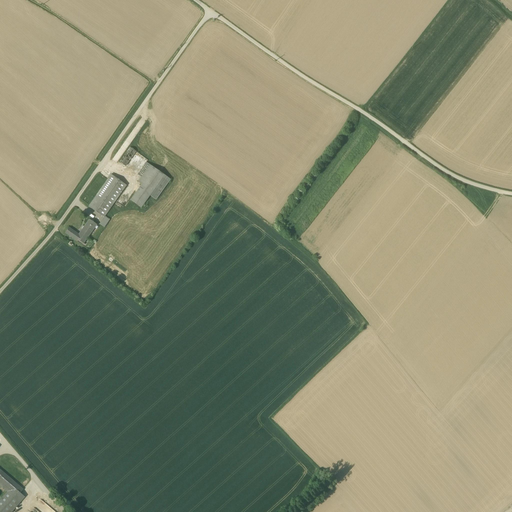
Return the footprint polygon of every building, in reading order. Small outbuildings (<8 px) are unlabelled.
[(130,148),(119,162),(125,166),(135,152),(130,148)] [(164,175),(146,162),(137,175),(141,177),(138,182),(142,184),(130,201),(141,208),(150,196),(157,186),(164,175)] [(92,209),(104,218),(126,185),(111,175),(102,187),(88,207),(92,209)] [(157,186),(150,196),(156,200),(170,180),(164,175),(157,186)] [(103,218),(99,224),(104,227),(108,222),(103,218)] [(89,219),(78,235),(69,228),(65,233),(75,240),(76,239),(77,239),(83,244),(94,229),(93,228),(96,224),(97,225),(89,219)] [(23,489),(0,469),(0,485),(7,492),(20,503),(24,497),(20,493),(23,489)] [(7,492),(0,500),(0,511),(11,511),(20,503),(7,492)]
